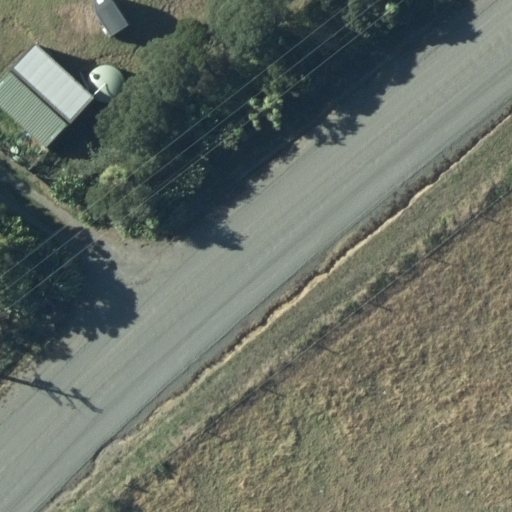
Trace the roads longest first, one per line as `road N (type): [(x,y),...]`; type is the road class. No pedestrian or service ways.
road 1 (tertiary): [(0,484),(67,414),(511,31)]
road 2 (unknown): [(176,320),(0,160)]
